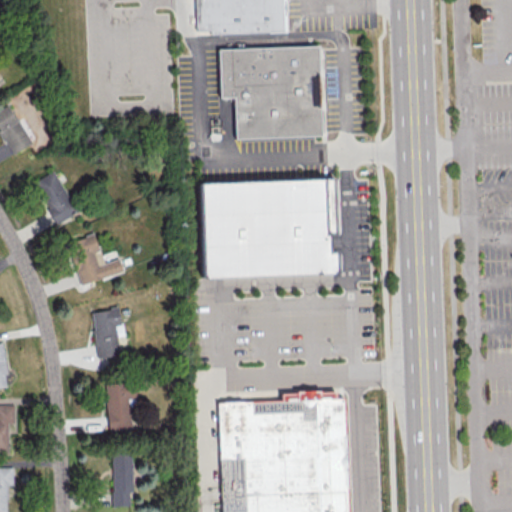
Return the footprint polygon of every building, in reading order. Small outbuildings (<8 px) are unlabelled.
[(196,0),(284,0),(286,32),(213,36),(212,29),(198,30),(196,0)] [(219,50),(321,47),(324,138),(237,141),(236,98),(221,99),(219,50)] [(30,143),(8,104),(0,108),(0,134),(11,154),(30,143)] [(55,223),(75,212),(53,170),(32,182),(55,223)] [(198,183),(333,178),(335,233),(326,234),(327,250),(335,250),(336,272),(202,277),(198,183)] [(80,284),(122,271),(117,258),(103,263),(93,233),(66,241),(80,284)] [(89,311),(97,359),(119,355),(116,336),(122,335),(118,306),(89,311)] [(104,384),(108,434),(130,433),(128,398),(135,397),(134,382),(104,384)] [(222,511),(219,403),(282,401),(282,395),(297,394),(297,391),(323,390),(323,393),(338,392),(338,399),(347,399),(350,511),(222,511)] [(7,423),(15,423),(14,403),(0,403),(0,452),(7,452),(7,423)] [(110,453),(112,505),(129,505),(129,492),(132,492),(131,453),(110,453)] [(0,511),(6,511),(5,484),(12,484),(12,466),(0,466),(0,511)]
